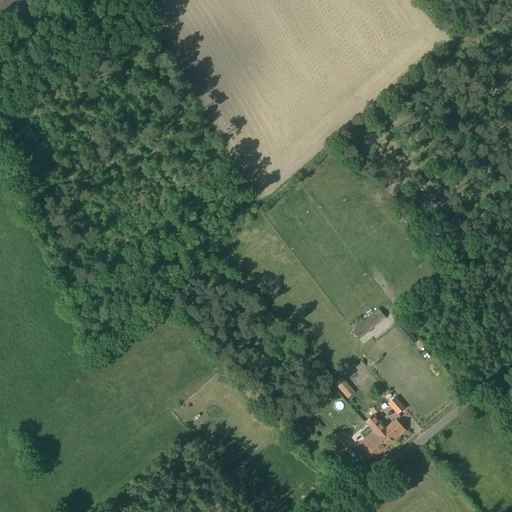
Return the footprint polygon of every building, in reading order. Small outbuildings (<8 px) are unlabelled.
[(359,339),(386,317),(378,309),(352,330),(359,339)] [(335,383),(348,398),(355,392),(343,377),(335,383)] [(395,396),(388,402),(398,413),(405,407),(395,396)] [(380,410),(376,405),(370,409),(374,414),(380,410)] [(373,431),(370,434),(384,449),(405,431),(395,419),(386,427),(374,413),(365,421),(373,431)] [(294,418),(282,428),(286,431),(292,426),(295,430),(300,426),(294,418)] [(317,419),(309,425),(316,433),(323,427),(317,419)] [(353,447),(341,433),(334,439),(346,453),(353,447)] [(370,434),(357,445),(370,460),(376,454),(377,455),(384,449),(370,434)]
